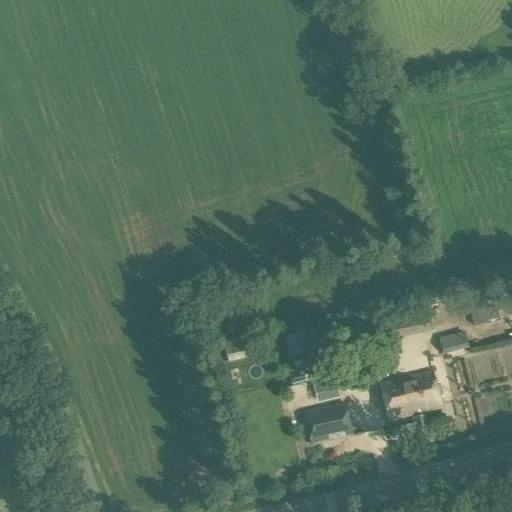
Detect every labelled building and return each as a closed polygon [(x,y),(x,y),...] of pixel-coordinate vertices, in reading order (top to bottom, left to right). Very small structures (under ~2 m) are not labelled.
[(488,324),(483,298),(469,300),(474,326),(488,324)] [(426,307),(307,335),(312,357),(431,329),(426,307)] [(251,335),(223,342),(229,364),(257,357),(251,335)] [(435,372),(382,385),(391,421),(444,408),(435,372)] [(337,380),(315,386),(320,403),(341,397),(337,380)] [(346,404),(305,414),(313,447),(354,437),(346,404)] [(413,423),(406,425),(408,435),(416,433),(419,446),(434,442),(426,414),(412,418),(413,423)]
